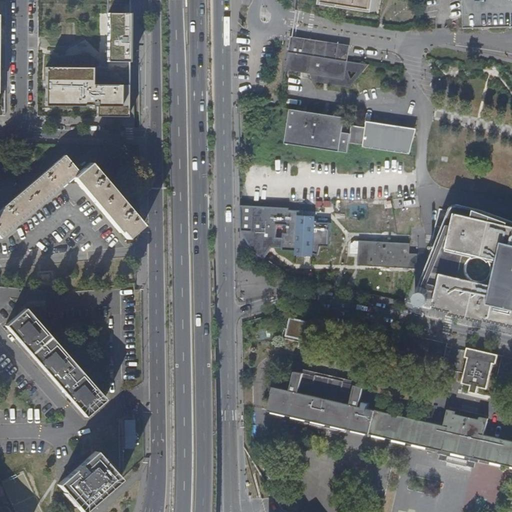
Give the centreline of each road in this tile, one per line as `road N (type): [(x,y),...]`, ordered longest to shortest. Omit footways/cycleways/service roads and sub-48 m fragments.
road 1 (motorway): [(175,0),(181,511)]
road 2 (motorway): [(200,511),(196,0)]
road 3 (primary): [(156,133),(152,511)]
road 4 (primary): [(225,246),(222,0)]
road 5 (residential): [(304,295),(511,346)]
road 6 (primary): [(230,483),(227,321)]
road 7 (residential): [(21,133),(23,0)]
road 8 (primary): [(156,0),(156,133)]
